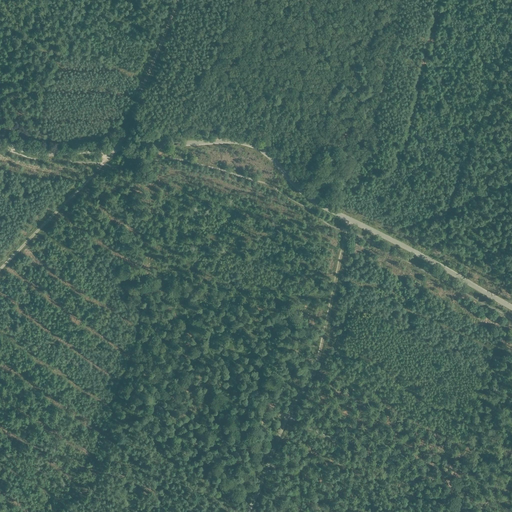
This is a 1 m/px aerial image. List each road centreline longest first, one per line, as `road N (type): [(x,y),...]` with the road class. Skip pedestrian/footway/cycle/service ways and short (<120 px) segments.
road 1 (tertiary): [(511,307),(305,195),(254,145),(43,153),(0,141)]
road 2 (track): [(0,269),(118,148),(177,0)]
road 3 (track): [(468,511),(285,419)]
